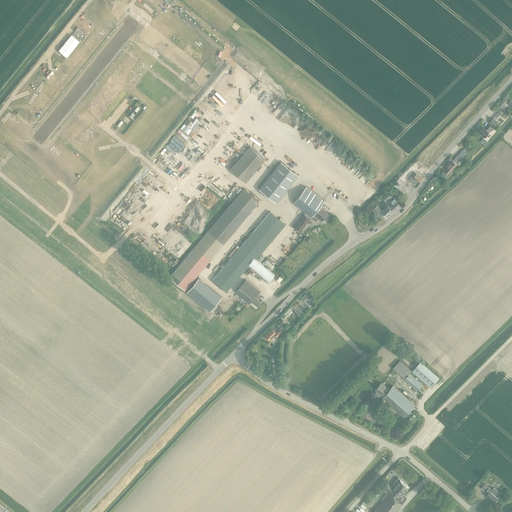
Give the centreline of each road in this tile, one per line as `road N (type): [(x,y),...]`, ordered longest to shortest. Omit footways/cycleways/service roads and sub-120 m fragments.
road 1 (tertiary): [(232,356),(316,270),(404,209),(511,79)]
road 2 (tertiary): [(84,511),(232,356)]
road 3 (unclassified): [(402,451),(292,397),(232,356)]
road 4 (track): [(511,337),(402,451)]
